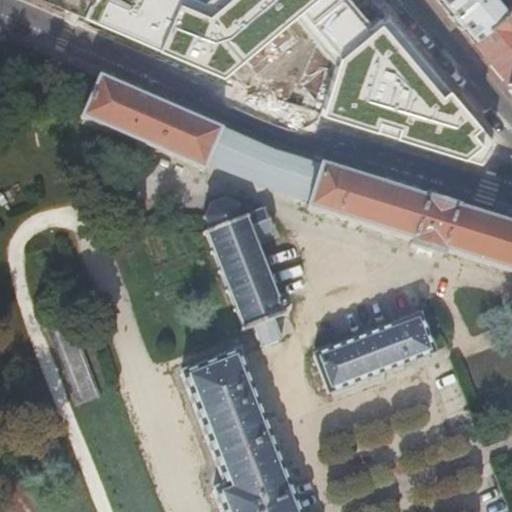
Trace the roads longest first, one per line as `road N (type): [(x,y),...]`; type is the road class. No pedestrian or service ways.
road 1 (residential): [(500,193),(266,117),(0,1)]
road 2 (residential): [(398,0),(511,123)]
road 3 (unknown): [(281,353),(286,322),(308,300),(393,253)]
